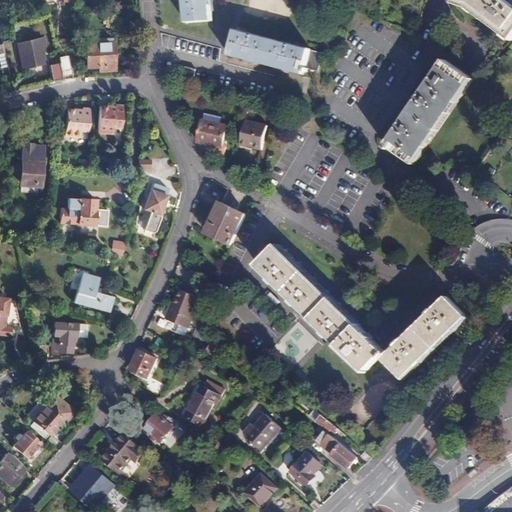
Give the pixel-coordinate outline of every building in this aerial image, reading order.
[(184,0),(186,22),(213,19),(211,0),(184,0)] [(454,0),(454,1),(471,7),(511,38),(511,37),(511,2),(508,0),(454,0)] [(310,49),(235,30),(229,55),(303,74),(310,49)] [(15,43),(21,69),(44,63),(40,48),(44,47),(42,37),(15,43)] [(97,71),(114,70),(112,42),(111,42),(111,38),(96,38),(96,43),(84,43),(84,44),(82,45),(82,51),(84,51),(86,67),(97,67),(97,71)] [(387,143),(410,160),(471,76),(448,59),(387,143)] [(61,79),(58,65),(48,66),(51,81),(61,79)] [(193,79),(196,69),(186,66),(183,76),(193,79)] [(118,126),(121,103),(114,102),(114,104),(98,104),(96,130),(111,132),(111,126),(118,126)] [(85,130),(87,108),(81,107),(80,109),(66,109),(63,135),(78,136),(78,130),(85,130)] [(211,153),(225,155),(227,144),(225,143),(228,126),(222,125),(223,116),(206,113),(199,142),(208,145),(208,147),(212,147),(211,153)] [(264,149),(269,126),(246,122),(241,147),(249,148),(250,146),(264,149)] [(41,157),(41,144),(29,144),(27,142),(23,142),(21,143),(19,143),(19,161),(11,161),(11,173),(19,174),(19,181),(37,182),(38,157),(41,157)] [(163,199),(166,189),(151,184),(142,209),(149,211),(142,229),(150,233),(154,231),(159,217),(157,214),(160,205),(164,207),(166,200),(163,199)] [(94,211),(94,202),(67,200),(67,211),(59,210),(58,225),(93,227),(106,228),(107,212),(94,211)] [(233,243),(247,214),(222,202),(208,231),(233,243)] [(110,254),(117,255),(122,256),(125,236),(113,234),(112,242),(113,242),(113,246),(111,246),(110,254)] [(370,336),(278,245),(258,265),(275,283),(298,305),(330,337),(365,372),(385,351),(370,336)] [(108,312),(111,298),(95,293),(99,279),(82,275),(73,303),(108,312)] [(175,303),(172,302),(168,312),(190,322),(198,305),(196,303),(202,292),(185,284),(179,297),(175,303)] [(467,314),(447,294),(426,316),(396,346),(384,358),(404,378),(467,314)] [(18,317),(16,302),(6,300),(6,298),(0,297),(0,334),(2,335),(4,313),(10,314),(11,316),(18,317)] [(87,337),(88,324),(54,323),(52,354),(57,354),(57,352),(72,353),(72,337),(87,337)] [(206,350),(211,354),(217,347),(224,352),(228,349),(215,338),(206,350)] [(148,378),(157,359),(140,351),(131,370),(148,378)] [(188,427),(198,431),(211,407),(214,408),(225,389),(208,380),(205,387),(202,385),(186,416),(192,419),(188,427)] [(28,426),(44,440),(62,421),(64,423),(70,416),(64,410),(67,407),(53,394),(44,404),(46,406),(28,426)] [(475,406),(469,414),(474,418),(480,410),(475,406)] [(339,432),(342,430),(316,409),(309,416),(316,422),(318,420),(329,430),(331,428),(336,433),(338,431),(339,432)] [(178,421),(169,417),(165,420),(158,412),(144,428),(160,441),(178,421)] [(261,449),(282,426),(266,412),(245,435),(261,449)] [(169,448),(185,432),(178,426),(163,442),(169,448)] [(348,467),(358,457),(324,429),(315,439),(348,467)] [(26,458),(39,443),(25,431),(20,436),(17,433),(13,439),(16,441),(12,445),(26,458)] [(129,457),(134,461),(142,452),(121,434),(101,458),(117,472),(129,457)] [(314,473),(322,463),(308,451),(291,471),(307,485),(316,475),(314,473)] [(368,462),(372,457),(366,452),(362,456),(368,462)] [(0,479),(7,486),(22,469),(4,454),(0,458),(0,479)] [(67,488),(93,510),(99,502),(94,497),(101,489),(106,494),(114,485),(88,464),(67,488)] [(245,494),(261,508),(278,488),(262,474),(245,494)]
